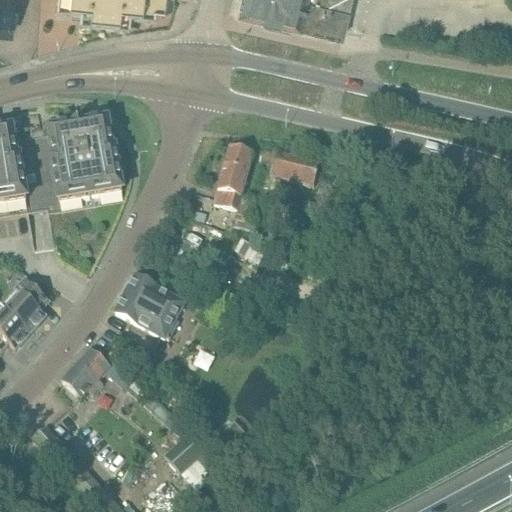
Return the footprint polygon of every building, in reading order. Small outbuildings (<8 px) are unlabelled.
[(14,0),(0,0),(0,33),(11,34),(14,0)] [(57,0),(57,12),(73,14),(73,11),(81,12),(80,22),(129,28),(130,16),(138,16),(138,19),(154,21),(156,6),(172,7),(173,0),(57,0)] [(343,38),(351,0),(243,0),(240,14),(343,38)] [(0,219),(28,215),(38,213),(47,211),(47,215),(123,202),(118,170),(119,167),(118,161),(116,159),(115,153),(112,154),(107,125),(84,129),(84,130),(73,132),(73,131),(13,142),(11,134),(0,135),(0,219)] [(241,197),(247,177),(253,158),(229,151),(213,207),(236,213),(232,228),(253,234),(257,219),(251,217),(255,201),(241,197)] [(314,188),(315,184),(320,165),(276,155),(271,178),(314,188)] [(278,205),(277,215),(298,218),(299,208),(278,205)] [(187,330),(170,320),(179,304),(134,280),(115,315),(159,339),(163,333),(180,343),(187,330)] [(1,311),(30,337),(45,321),(43,319),(40,316),(49,305),(25,284),(1,311)] [(1,311),(0,311),(0,357),(0,358),(9,349),(15,354),(30,337),(1,311)] [(110,357),(117,365),(130,376),(144,360),(124,342),(110,357)] [(104,387),(99,382),(110,370),(91,353),(61,384),(80,402),(88,394),(93,398),(104,387)] [(123,391),(131,382),(132,380),(129,377),(130,376),(117,365),(107,377),(111,381),(123,391)] [(123,391),(183,442),(191,434),(131,382),(123,391)] [(235,424),(213,442),(232,464),(254,445),(235,424)] [(122,511),(60,445),(46,430),(33,443),(97,511),(122,511)] [(163,460),(179,478),(207,452),(191,434),(183,442),(163,460)] [(207,452),(179,478),(195,496),(224,470),(207,452)]
